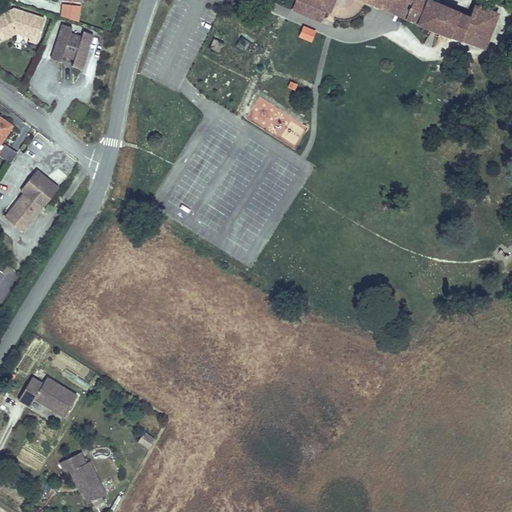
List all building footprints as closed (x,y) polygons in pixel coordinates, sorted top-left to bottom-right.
[(355,0),(486,52),(501,19),(482,11),(475,24),(424,0),(295,0),(293,7),(321,20),(326,10),(330,12),(335,0),(355,0)] [(78,23),(80,8),(63,5),(61,17),(78,23)] [(40,35),(45,20),(15,10),(0,17),(0,38),(2,41),(16,34),(31,39),(33,33),(40,35)] [(81,71),(93,36),(83,33),(82,38),(71,34),(72,29),(63,26),(51,60),(61,63),(63,56),(74,60),(72,67),(81,71)] [(37,44),(40,35),(33,33),(31,39),(30,41),(37,44)] [(298,84),(291,79),(286,87),(294,91),(298,84)] [(6,159),(11,150),(4,146),(1,150),(0,148),(0,145),(14,125),(0,115),(0,155),(6,159)] [(11,162),(18,152),(5,144),(4,146),(11,150),(6,159),(11,162)] [(60,189),(38,171),(22,190),(25,192),(5,216),(24,232),(60,189)] [(35,399),(65,417),(78,395),(48,377),(44,383),(33,377),(19,400),(31,406),(35,399)] [(138,441),(149,449),(155,439),(144,432),(138,441)] [(88,503),(91,502),(102,497),(107,495),(92,463),(88,465),(83,453),(62,462),(66,473),(71,472),(80,492),(83,491),(88,503)] [(102,497),(91,502),(94,508),(105,503),(102,497)]
